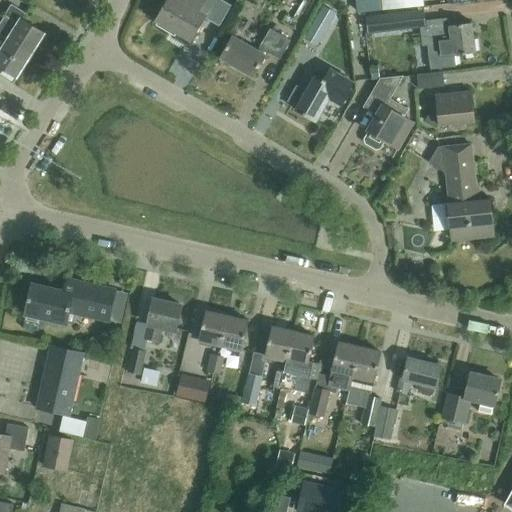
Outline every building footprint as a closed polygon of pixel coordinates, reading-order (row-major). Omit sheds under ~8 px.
[(169,0),(158,19),(192,40),(206,16),(221,25),(233,4),(225,0),(169,0)] [(379,0),(357,0),(360,13),(381,10),(379,0)] [(407,0),(381,0),(383,11),(409,8),(407,0)] [(0,23),(0,31),(32,53),(45,32),(23,18),(26,12),(13,3),(0,23)] [(323,5),(304,39),(318,47),(337,13),(323,5)] [(423,9),(389,12),(391,27),(424,24),(423,9)] [(472,23),(451,26),(450,18),(431,20),(434,41),(440,41),(442,57),(475,53),(472,23)] [(282,58),(293,40),(272,28),(259,50),(235,36),(222,57),(255,76),(270,51),(282,58)] [(32,53),(0,31),(0,64),(18,76),(32,53)] [(433,63),(434,72),(419,74),(420,88),(446,85),(444,71),(455,70),(454,60),(433,63)] [(318,76),(308,91),(298,85),(289,101),(299,107),(297,110),(316,121),(331,97),(343,104),(355,83),(332,70),(326,81),(318,76)] [(386,141),(399,149),(415,122),(406,117),(410,109),(391,98),(405,75),(382,78),(365,107),(378,114),(368,131),(370,132),(366,139),(367,143),(377,149),(382,148),(386,141)] [(472,92),(437,96),(438,110),(432,111),(426,121),(435,126),(450,125),(450,129),(466,127),(466,123),(475,122),(472,92)] [(413,141),(419,154),(439,146),(433,132),(413,141)] [(471,144),(439,148),(429,164),(444,172),(450,229),(452,229),(454,242),(481,238),(495,237),(491,200),(477,201),(471,144)] [(26,315),(26,316),(23,329),(39,332),(42,319),(67,326),(70,314),(110,324),(118,292),(68,280),(65,292),(33,284),(26,315)] [(178,331),(184,305),(154,299),(148,324),(150,325),(147,338),(159,341),(163,328),(178,331)] [(222,345),(229,316),(208,311),(201,340),(222,345)] [(229,316),(222,345),(244,350),(251,321),(229,316)] [(288,361),(295,332),(274,327),(267,356),(288,361)] [(316,337),(295,332),(288,361),(286,371),(291,372),(291,373),(319,380),(322,364),(311,361),(316,337)] [(354,376),(361,347),(340,342),(329,386),(351,391),(352,386),(354,376)] [(85,353),(53,346),(39,408),(70,415),(85,353)] [(352,386),(353,382),(374,386),(375,381),(382,352),(361,347),(354,376),(352,386)] [(142,376),(147,351),(132,348),(127,373),(142,376)] [(209,362),(223,366),(225,357),(211,354),(209,362)] [(434,392),(435,387),(437,387),(442,366),(408,358),(403,378),(401,377),(397,390),(399,391),(396,404),(408,407),(411,394),(407,393),(413,381),(422,384),(421,389),(422,394),(430,396),(434,392)] [(223,366),(209,362),(207,372),(221,375),(223,366)] [(160,371),(144,368),(141,383),(156,387),(160,371)] [(282,389),(286,371),(277,370),(273,388),(282,389)] [(286,371),(282,389),(287,390),(291,373),(291,372),(286,371)] [(465,397),(460,395),(448,393),(443,418),(467,423),(472,398),(482,400),(480,410),(492,413),(495,403),(496,404),(502,379),(471,372),(465,397)] [(256,406),(263,376),(249,373),(242,403),(256,406)] [(181,375),(176,396),(205,403),(211,382),(181,375)] [(3,380),(0,391),(24,397),(27,385),(3,380)] [(315,386),(308,413),(325,417),(331,390),(315,386)] [(376,427),(381,406),(383,399),(367,395),(361,424),(376,427)] [(295,406),(291,423),(305,426),(309,409),(295,406)] [(381,406),(376,427),(374,436),(391,440),(397,409),(381,406)] [(96,441),(100,420),(88,417),(83,438),(96,441)] [(0,473),(5,474),(10,448),(26,451),(30,427),(9,423),(7,434),(0,433),(0,473)] [(67,470),(73,439),(52,435),(46,466),(67,470)] [(280,450),(276,466),(292,470),(296,454),(280,450)] [(305,482),(299,507),(298,511),(303,511),(338,511),(343,491),(305,482)] [(489,511),(494,499),(473,491),(467,507),(480,511),(489,511)] [(13,511),(16,503),(0,500),(0,511),(13,511)] [(62,503),(59,511),(97,511),(98,511),(62,503)]
